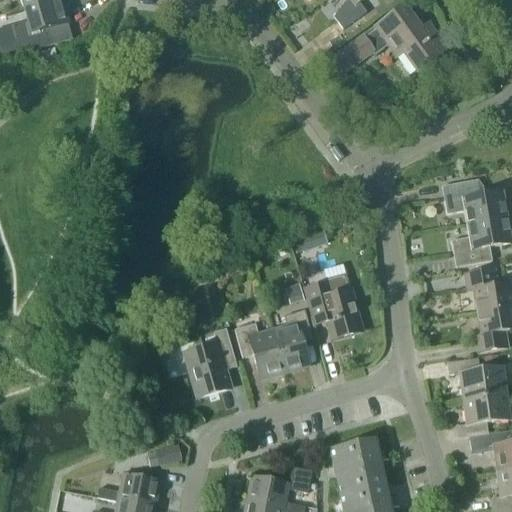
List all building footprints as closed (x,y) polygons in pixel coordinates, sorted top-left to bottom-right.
[(8,0),(19,0),(22,10),(58,0),(0,0),(1,2),(8,0)] [(60,0),(58,0),(22,10),(26,24),(8,28),(17,57),(48,48),(43,32),(68,25),(60,0)] [(358,5),(365,0),(347,0),(332,19),(342,32),(365,15),(358,5)] [(417,74),(446,53),(427,27),(420,32),(403,9),(375,29),(376,31),(363,41),(362,39),(332,60),(343,76),(372,55),(373,57),(387,47),(396,58),(402,53),(417,74)] [(53,50),(40,54),(42,64),(56,60),(53,50)] [(464,214),(467,227),(505,220),(500,195),(480,198),(477,182),(441,189),(445,217),(464,214)] [(505,220),(467,227),(469,240),(450,243),(455,270),(491,264),(488,249),(509,246),(505,220)] [(303,238),(291,241),(292,244),(296,256),(308,252),(303,238)] [(228,261),(213,265),(216,278),(231,274),(228,262),(228,261)] [(472,293),(476,315),(511,308),(511,285),(496,288),(493,271),(463,277),(466,294),(472,293)] [(331,341),(361,333),(350,294),(345,276),(325,281),(326,286),(303,292),(313,329),(327,325),(331,341)] [(284,290),(289,307),(303,303),(298,286),(284,290)] [(511,308),(476,315),(479,337),(474,338),(477,355),(507,350),(504,334),(511,332),(511,308)] [(272,334),(283,375),(308,368),(301,343),(311,341),(303,313),(283,319),(286,330),(272,334)] [(259,382),(283,375),(272,334),(257,338),(254,327),(233,332),(241,360),(252,357),(259,382)] [(224,372),(236,369),(225,331),(212,335),(216,349),(184,358),(195,398),(229,388),(224,372)] [(497,358),(485,360),(486,368),(498,366),(497,358)] [(458,377),(462,402),(506,396),(502,370),(478,373),(476,362),(446,366),(447,378),(458,377)] [(456,442),(479,438),(487,437),(486,425),(509,422),(506,396),(462,402),(465,428),(455,429),(456,442)] [(511,444),(510,433),(487,437),(479,438),(481,450),(492,449),(495,474),(511,471),(511,444)] [(328,451),(334,475),(379,465),(374,441),(328,451)] [(177,446),(153,452),(157,469),(181,463),(177,446)] [(384,489),(379,465),(334,475),(339,499),(384,489)] [(291,470),(288,482),(288,486),(250,478),(245,502),(283,510),(284,505),(287,492),(306,496),(311,474),(291,470)] [(511,471),(495,474),(499,500),(488,501),(489,511),(498,511),(511,510),(511,471)] [(96,501),(116,504),(117,500),(155,508),(160,484),(122,476),(118,494),(98,490),(96,501)] [(389,511),(384,489),(339,499),(341,511),(389,511)] [(153,511),(155,508),(117,500),(116,504),(114,511),(153,511)] [(303,511),(304,509),(284,505),(283,510),(245,502),(243,511),(303,511)]
